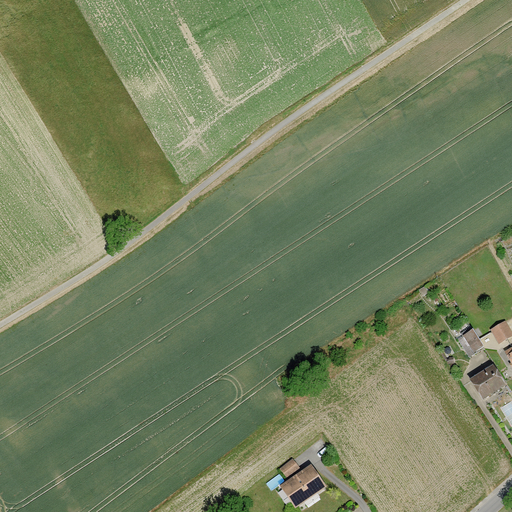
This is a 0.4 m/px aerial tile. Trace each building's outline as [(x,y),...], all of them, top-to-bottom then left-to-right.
[(511,333),(505,322),(490,330),(499,344),(511,336),(511,333)] [(458,340),(468,357),(476,352),(476,351),(483,347),(473,331),(458,340)] [(492,366),(469,381),(482,401),(505,386),(492,366)] [(285,478),(299,467),(292,459),(279,469),(285,478)] [(295,508),(325,487),(311,466),(281,487),(295,508)]
